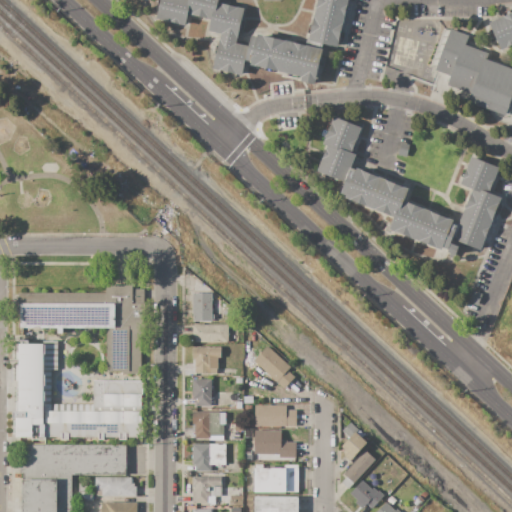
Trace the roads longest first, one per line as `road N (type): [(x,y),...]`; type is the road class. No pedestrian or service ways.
road 1 (secondary): [(511,386),(98,0)]
road 2 (residential): [(161,250),(167,511)]
road 3 (secondary): [(219,145),(397,308)]
road 4 (residential): [(307,105),(378,98),(423,106),(511,152)]
road 5 (residential): [(0,245),(161,250)]
road 6 (secondary): [(61,0),(157,87)]
